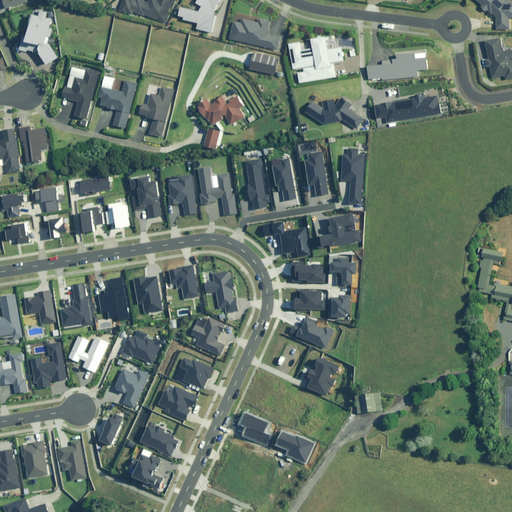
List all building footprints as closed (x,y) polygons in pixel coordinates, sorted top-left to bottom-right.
[(30,2),(29,0),(5,0),(8,9),(30,2)] [(149,0),(149,2),(144,0),(137,0),(137,1),(135,0),(124,0),(120,12),(129,15),(129,14),(134,16),(135,13),(146,18),(147,16),(167,24),(170,15),(169,15),(170,12),(175,0),(149,0)] [(217,11),(222,0),(198,0),(197,3),(203,6),(201,12),(183,6),(180,16),(186,18),(185,19),(200,24),(198,29),(213,33),(219,12),(217,11)] [(511,18),(511,2),(505,3),(502,0),(477,0),(483,5),(481,7),(487,13),(489,11),(493,15),(494,14),(497,17),(498,29),(511,28),(511,18)] [(55,14),(42,11),(41,16),(34,15),(29,36),(23,35),(20,50),(27,52),(28,50),(40,53),(47,65),(59,58),(48,42),(49,37),(50,36),(53,37),(54,29),(52,28),(55,14)] [(282,37),(272,35),(274,27),(270,26),(271,21),(261,18),(260,23),(244,19),(243,23),(235,21),(231,39),(278,50),(282,37)] [(330,50),(328,37),(313,39),(314,49),(303,50),(302,42),(290,44),(294,69),(305,67),(305,72),(299,73),(300,83),(337,77),(334,62),(345,61),(343,48),(330,50)] [(511,50),(504,51),(502,38),(486,41),(490,59),(486,60),(488,68),(491,67),(493,78),(506,76),(507,80),(511,78),(511,50)] [(399,59),(394,60),(384,61),(385,65),(369,67),(370,80),(383,79),(383,80),(419,77),(418,71),(428,70),(427,58),(417,59),(417,53),(399,55),(399,59)] [(86,70),(72,67),(68,87),(66,86),(63,98),(78,102),(75,115),(89,118),(99,72),(86,69),(86,70)] [(103,98),(101,105),(108,106),(108,107),(118,110),(114,125),(126,128),(138,83),(126,80),(123,92),(102,87),(99,98),(103,98)] [(143,104),(140,114),(147,116),(146,118),(154,120),(150,134),(163,137),(175,89),(162,86),(159,96),(151,94),(148,105),(143,104)] [(387,116),(388,122),(441,113),(438,97),(426,99),(425,95),(414,97),(414,99),(375,106),(377,118),(387,116)] [(207,117),(210,122),(211,121),(214,125),(224,119),(223,117),(225,116),(231,125),(245,117),(239,108),(243,106),(237,96),(227,102),(223,96),(215,101),(216,102),(212,105),(207,97),(200,102),(202,104),(198,106),(205,118),(207,117)] [(325,105),(322,106),(315,101),(307,111),(326,125),(341,122),(344,119),(358,129),(364,119),(350,109),(353,105),(343,98),(338,105),(336,105),(335,99),(325,101),(325,105)] [(32,130),(32,127),(20,129),(23,148),(26,148),(28,163),(44,160),(42,149),(49,148),(46,128),(32,130)] [(0,161),(3,161),(4,170),(7,169),(7,173),(20,171),(18,156),(21,156),(17,128),(3,130),(5,143),(0,143),(0,161)] [(221,131),(209,128),(204,146),(217,149),(221,131)] [(361,204),(364,156),(357,156),(358,149),(349,148),(348,155),(343,155),(341,181),(351,181),(349,203),(361,204)] [(328,194),(322,152),(308,154),(309,160),(305,161),(308,185),(315,184),(317,196),(328,194)] [(290,158),(271,161),(275,185),(279,185),(280,191),(283,190),(284,201),(296,199),(290,158)] [(260,159),(246,161),(249,185),(248,185),(250,200),(252,200),(253,208),(267,206),(260,159)] [(209,166),(198,168),(203,203),(215,201),(215,199),(222,198),(224,215),(236,214),(230,173),(218,175),(220,188),(213,189),(209,166)] [(190,175),(179,177),(180,182),(169,183),(171,195),(169,196),(170,205),(183,203),(185,215),(196,213),(190,175)] [(108,177),(80,181),(82,193),(110,189),(108,177)] [(147,177),(130,180),(135,208),(146,206),(148,218),(161,216),(156,183),(148,184),(147,177)] [(55,188),(34,191),(36,201),(40,200),(41,203),(44,202),(46,213),(58,211),(55,188)] [(22,193),(2,196),(4,208),(7,207),(9,218),(20,216),(18,206),(23,205),(22,193)] [(126,203),(108,205),(112,229),(129,227),(126,203)] [(100,208),(80,211),(83,232),(92,231),(91,225),(102,223),(100,208)] [(62,214),(44,216),(45,225),(49,224),(51,239),(61,237),(60,233),(65,232),(62,214)] [(320,235),(322,247),(361,240),(360,231),(345,233),(344,227),(355,225),(353,215),(329,219),(331,226),(329,227),(330,233),(320,235)] [(283,222),(262,225),(264,236),(280,233),(283,253),(297,250),(298,256),(310,254),(306,228),(284,231),(283,222)] [(24,225),(12,226),(12,230),(5,231),(6,240),(18,238),(18,243),(29,242),(28,237),(25,237),(24,225)] [(511,309),(511,286),(508,286),(494,283),(494,286),(490,285),(493,270),(498,271),(500,264),(504,265),(506,252),(498,251),(497,250),(484,248),(480,247),(478,256),(483,257),(481,267),(483,268),(478,291),(493,294),(492,298),(508,301),(504,319),(511,320),(511,309)] [(338,262),(332,262),(332,272),(342,272),(342,284),(351,284),(351,273),(356,273),(356,263),(347,263),(347,258),(338,258),(338,262)] [(305,262),(292,262),(292,283),(325,283),(325,266),(304,265),(305,262)] [(194,266),(169,270),(171,284),(176,283),(177,289),(182,288),(184,298),(198,296),(194,266)] [(230,279),(229,273),(212,275),(214,283),(205,284),(206,293),(216,292),(219,308),(226,307),(227,313),(237,311),(235,299),(233,299),(231,286),(234,286),(233,279),(230,279)] [(138,305),(142,305),(143,314),(163,311),(158,277),(135,280),(138,305)] [(127,318),(122,278),(109,280),(111,294),(99,296),(102,313),(108,312),(108,317),(117,316),(118,319),(127,318)] [(88,297),(86,281),(71,283),(74,304),(60,307),(63,327),(80,324),(81,328),(93,326),(89,305),(88,297)] [(294,299),(294,309),(324,310),(324,302),(320,302),(321,292),(301,292),(301,299),(294,299)] [(24,338),(16,294),(0,296),(0,297),(3,316),(0,317),(0,337),(11,336),(12,340),(24,338)] [(340,299),(332,299),(332,317),(346,317),(346,313),(350,313),(350,296),(340,296),(340,299)] [(316,321),(305,317),(297,336),(325,348),(333,330),(326,327),(325,330),(314,325),(316,321)] [(224,324),(210,318),(205,329),(196,325),(192,335),(200,338),(197,345),(220,355),(224,345),(216,341),(220,331),(220,332),(224,324)] [(138,335),(137,338),(130,335),(123,351),(122,353),(134,358),(135,356),(151,363),(159,347),(154,345),(155,341),(147,338),(147,339),(138,335)] [(83,368),(95,373),(109,343),(95,337),(87,355),(83,353),(89,341),(79,336),(69,358),(68,359),(78,363),(80,359),(85,362),(83,368)] [(66,379),(60,343),(47,345),(50,363),(41,364),(40,357),(31,359),(35,383),(38,383),(39,388),(51,386),(50,381),(66,379)] [(1,362),(0,361),(0,385),(14,384),(16,394),(27,392),(25,379),(22,380),(19,361),(22,361),(20,353),(10,355),(13,369),(3,370),(1,362)] [(338,366),(318,357),(313,370),(311,369),(308,377),(311,379),(307,387),(325,395),(330,385),(331,385),(334,379),(333,378),(338,366)] [(193,362),(184,358),(180,366),(189,370),(184,381),(202,389),(208,376),(210,377),(214,369),(194,360),(193,362)] [(137,375),(124,369),(115,389),(127,394),(123,403),(134,408),(148,375),(138,371),(137,375)] [(196,396),(175,387),(172,394),(166,391),(160,405),(171,409),(169,413),(185,420),(189,411),(186,409),(188,404),(192,405),(196,396)] [(384,410),(381,392),(357,396),(360,414),(384,410)] [(267,423),(245,413),(241,423),(248,427),(244,436),(266,445),(270,437),(262,433),(267,423)] [(113,419),(109,417),(99,439),(111,445),(123,418),(115,415),(113,419)] [(164,430),(150,424),(142,442),(159,450),(158,452),(170,457),(177,441),(172,440),(173,438),(163,433),(164,430)] [(296,438),(282,432),(276,445),(288,450),(286,455),(305,463),(313,444),(297,437),(296,438)] [(24,458),(25,457),(28,478),(48,475),(44,453),(46,452),(44,441),(33,443),(33,445),(28,446),(28,444),(21,445),(24,458)] [(86,478),(79,442),(72,444),(72,447),(60,449),(64,471),(69,470),(71,480),(86,478)] [(13,461),(12,451),(0,452),(2,461),(0,461),(0,490),(19,488),(14,461),(13,461)] [(150,459),(141,455),(132,477),(158,489),(162,479),(153,475),(160,460),(151,456),(150,459)] [(47,511),(45,504),(29,510),(25,499),(3,507),(5,511),(47,511)]
